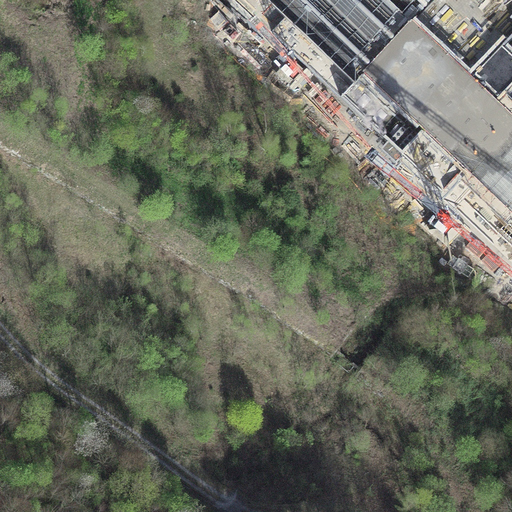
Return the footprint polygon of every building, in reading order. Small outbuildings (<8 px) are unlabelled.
[(495,85),(479,69),(499,48),(461,13),(473,0),(304,0),(296,9),(286,0),(235,0),(389,145),(382,153),(391,162),(398,154),(424,127),(438,112),(455,128),(441,143),(472,172),(505,204),(511,209),(511,128),(481,100),(495,85)] [(286,0),(296,9),(304,0),(286,0)] [(511,0),(473,0),(461,13),(499,48),(511,34),(511,0)] [(511,128),(511,34),(499,48),(479,69),(495,85),(481,100),(511,128)] [(441,143),(455,128),(438,112),(424,127),(441,143)] [(445,200),(479,232),(505,204),(472,172),(445,200)]
